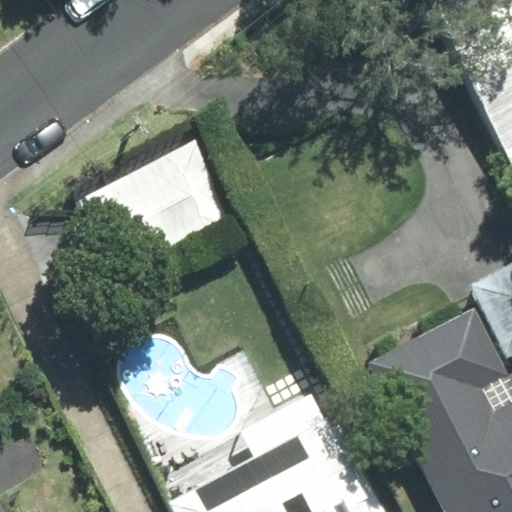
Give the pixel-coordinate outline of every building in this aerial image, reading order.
[(511,9),(448,41),(511,167),(511,9)] [(120,277),(235,225),(198,144),(83,196),(120,277)] [(511,267),(469,290),(506,360),(511,357),(511,267)] [(475,309),(367,365),(443,511),(511,511),(511,404),(494,414),(482,391),(510,376),(475,309)] [(372,511),(327,423),(171,503),(175,511),(372,511)]
